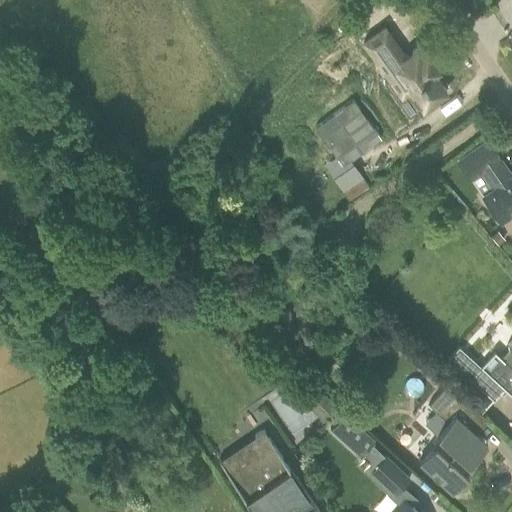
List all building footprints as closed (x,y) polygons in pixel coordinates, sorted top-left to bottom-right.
[(384,27),(363,42),(389,78),(384,82),(396,100),(410,90),(422,108),(446,91),(433,74),(438,70),(425,53),(421,56),(415,48),(405,56),(384,27)] [(352,100),(314,128),(342,166),(343,165),(350,160),(380,138),(352,100)] [(81,138),(65,120),(47,136),(63,154),(81,138)] [(498,222),(511,212),(511,174),(511,175),(486,140),(456,161),(468,179),(478,172),(489,188),(480,195),(498,222)] [(495,230),(489,236),(497,244),(503,239),(495,230)] [(482,364),(484,366),(483,367),(458,345),(447,357),(471,379),(478,386),(493,399),(504,388),(511,395),(511,288),(511,290),(511,337),(506,344),(508,348),(502,355),(495,349),(482,364)] [(336,406),(307,379),(298,389),(324,416),(326,418),(336,406)] [(488,420),(473,406),(446,382),(427,403),(445,420),(435,431),(439,435),(417,459),(436,476),(451,490),(473,466),(469,462),(482,447),(480,445),(479,441),(482,438),(470,428),(481,415),(487,421),(488,420)] [(478,401),(473,406),(479,412),(484,407),(478,401)] [(344,412),(329,429),(359,457),(374,440),(344,412)] [(219,461),(249,505),(253,511),(274,511),(291,501),(298,511),(319,511),(264,430),(219,461)] [(383,455),(370,469),(393,492),(394,493),(402,486),(409,478),(384,454),(383,455)] [(389,511),(420,511),(414,507),(411,504),(416,498),(402,486),(394,493),(393,492),(390,496),(398,502),(389,511)]
